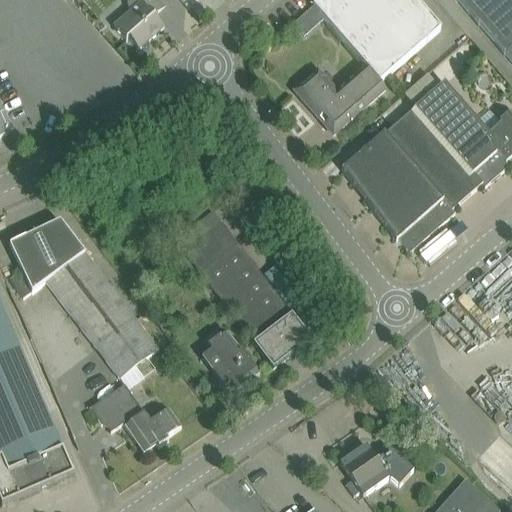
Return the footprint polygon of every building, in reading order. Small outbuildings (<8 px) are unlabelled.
[(162,6),(156,0),(127,0),(127,4),(127,7),(128,11),(130,14),(113,29),(126,44),(129,41),(139,52),(141,50),(148,50),(149,43),(164,30),(152,16),(162,6)] [(365,69),(378,85),(440,30),(413,0),(323,0),(313,9),(365,69)] [(511,0),(454,0),(511,65),(511,0)] [(384,92),(378,85),(365,69),(337,94),(318,73),(295,93),(319,121),(324,116),(329,123),(324,127),(333,137),(348,124),(345,121),(348,119),(351,122),(384,92)] [(511,114),(511,113),(499,124),(501,126),(489,137),(444,85),(400,124),(385,137),(357,160),(341,172),(396,244),(398,243),(405,252),(414,252),(455,216),(453,213),(482,187),(484,190),(509,169),(507,166),(511,160),(511,114)] [(0,139),(7,136),(10,128),(0,104),(0,139)] [(18,266),(20,271),(31,295),(85,256),(60,223),(9,248),(18,266)] [(221,225),(206,237),(183,254),(273,371),(311,342),(221,225)] [(95,349),(134,320),(85,256),(31,295),(32,296),(46,285),(95,349)] [(158,276),(143,286),(149,294),(163,284),(158,276)] [(0,460),(0,461),(0,460),(0,505),(1,509),(73,478),(0,308),(0,460)] [(158,353),(134,320),(95,349),(108,365),(119,381),(158,353)] [(202,361),(224,390),(231,386),(234,391),(234,396),(259,377),(230,338),(229,339),(221,328),(213,335),(213,336),(204,342),(212,353),(202,361)] [(138,442),(141,447),(142,447),(143,448),(144,449),(145,449),(146,449),(147,449),(149,448),(154,444),(158,450),(165,446),(163,443),(182,430),(169,412),(150,425),(124,387),(90,411),(101,428),(106,424),(113,434),(123,427),(135,444),(138,442)] [(345,488),(352,498),(359,494),(362,498),(388,482),(390,484),(391,483),(399,490),(413,473),(391,453),(377,464),(366,448),(340,466),(352,484),(345,488)] [(498,511),(465,482),(438,511),(498,511)]
